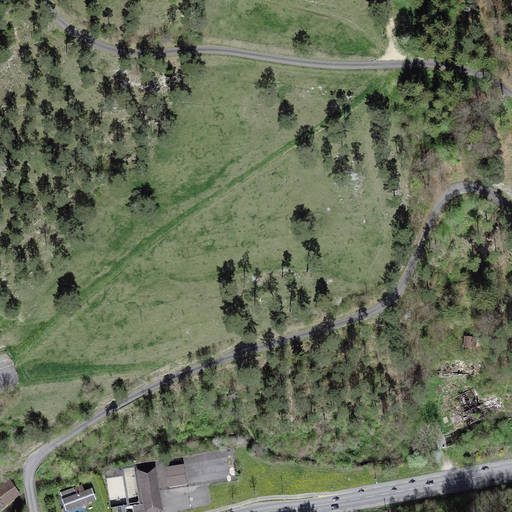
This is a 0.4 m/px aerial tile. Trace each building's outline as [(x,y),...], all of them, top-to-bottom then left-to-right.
[(462,347),(471,348),(471,339),(463,339),(462,347)] [(440,377),(460,376),(459,361),(439,362),(440,377)] [(453,431),(481,419),(501,410),(496,396),(488,399),(487,396),(476,400),(471,390),(448,400),(448,419),(453,431)] [(170,489),(187,486),(184,466),(167,469),(170,489)] [(121,467),(103,472),(105,480),(123,477),(121,467)] [(139,471),(145,511),(148,511),(159,510),(153,469),(139,471)] [(8,480),(0,485),(0,498),(4,504),(18,493),(8,480)] [(90,490),(62,501),(66,510),(79,505),(80,508),(88,505),(87,502),(94,500),(90,490)]
